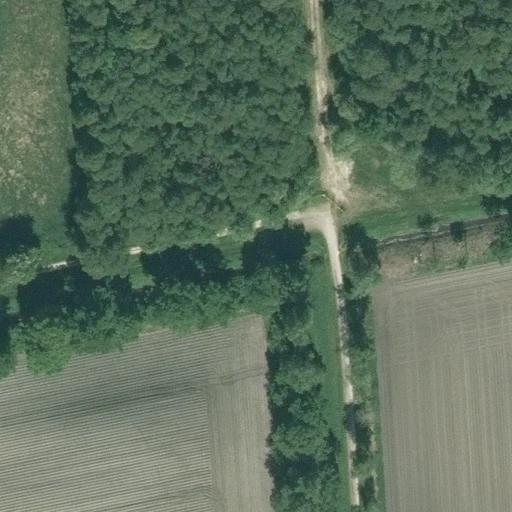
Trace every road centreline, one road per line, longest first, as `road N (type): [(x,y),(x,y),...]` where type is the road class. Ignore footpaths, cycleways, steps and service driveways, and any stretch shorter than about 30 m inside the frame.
road 1 (track): [(0,273),(326,207)]
road 2 (track): [(326,207),(346,511)]
road 3 (track): [(316,31),(326,207)]
